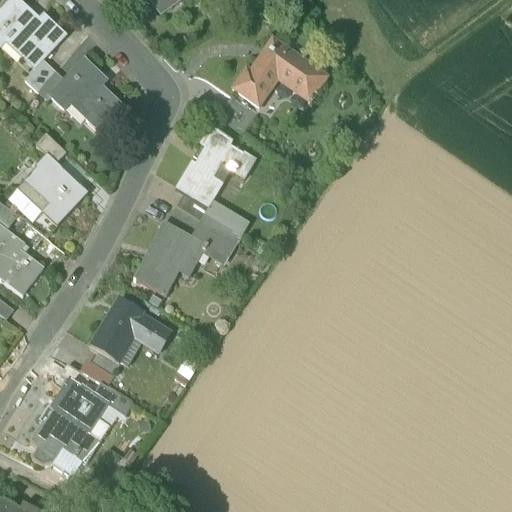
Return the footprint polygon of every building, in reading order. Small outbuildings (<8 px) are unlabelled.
[(175,0),(174,1),(174,0),(151,0),(146,4),(159,22),(180,7),(175,0)] [(21,65),(34,77),(42,68),(66,42),(43,21),(35,30),(22,19),(26,15),(14,3),(0,18),(0,55),(7,48),(8,48),(12,44),(28,58),(21,65)] [(233,98),(257,115),(281,80),(313,102),(326,83),(273,47),(250,80),(245,76),(231,96),(233,98)] [(85,127),(101,142),(125,115),(95,88),(100,82),(83,66),(63,88),(49,104),(50,104),(63,116),(68,111),(74,104),(91,120),(85,127)] [(24,88),(37,100),(54,79),(42,68),(34,77),(24,88)] [(63,88),(54,79),(37,100),(47,108),(50,104),(49,104),(63,88)] [(214,123),(238,141),(258,115),(257,115),(233,98),(214,123)] [(74,104),(68,111),(85,127),(91,120),(74,104)] [(190,206),(208,216),(221,192),(213,187),(221,174),(229,178),(228,179),(231,182),(232,181),(243,188),(255,167),(243,160),(242,162),(229,154),(232,149),(212,136),(200,153),(204,156),(194,174),(180,200),(183,202),(190,206)] [(49,164),(59,173),(69,163),(48,144),(38,155),(48,165),(49,164)] [(38,178),(24,191),(49,214),(42,221),(57,234),(90,202),(59,173),(49,164),(48,165),(37,176),(38,178)] [(176,198),(180,200),(194,174),(191,172),(176,198)] [(38,225),(42,221),(49,214),(24,191),(13,202),(38,225)] [(183,202),(176,214),(183,217),(190,206),(183,202)] [(183,217),(204,230),(211,218),(208,216),(190,206),(183,217)] [(0,229),(8,236),(17,224),(0,211),(0,229)] [(214,212),(211,218),(204,230),(216,237),(227,219),(214,212)] [(220,239),(216,237),(204,230),(183,217),(176,214),(166,232),(197,249),(199,246),(209,251),(220,239)] [(216,237),(220,239),(234,248),(247,231),(227,219),(216,237)] [(163,231),(147,262),(149,264),(166,232),(163,231)] [(133,287),(165,304),(178,279),(175,277),(182,264),(196,272),(202,259),(203,258),(204,259),(207,254),(197,249),(166,232),(149,264),(147,262),(133,287)] [(0,287),(22,304),(43,276),(20,258),(24,253),(0,234),(0,287)] [(223,272),(234,248),(220,239),(209,251),(199,246),(197,249),(207,254),(204,259),(203,258),(202,259),(223,272)] [(0,321),(5,325),(13,316),(0,306),(0,321)] [(118,307),(100,338),(103,340),(121,309),(118,307)] [(99,358),(113,367),(128,343),(133,346),(158,361),(170,341),(141,323),(142,322),(121,309),(103,340),(100,338),(90,353),(99,358)] [(113,367),(118,370),(133,346),(128,343),(113,367)] [(92,370),(112,381),(118,370),(113,367),(99,358),(92,370)] [(108,410),(124,421),(132,410),(71,373),(64,384),(70,387),(85,398),(87,396),(108,410)] [(49,415),(52,417),(86,439),(96,424),(98,426),(108,410),(87,396),(85,398),(70,387),(65,394),(63,393),(49,415)] [(76,464),(80,457),(80,456),(89,441),(86,439),(52,417),(46,427),(44,426),(29,449),(37,454),(41,457),(54,465),(61,455),(72,462),(76,464)] [(110,434),(98,426),(96,424),(86,439),(89,441),(99,448),(100,449),(110,434)] [(99,448),(89,441),(80,456),(80,457),(76,464),(82,468),(82,467),(85,469),(92,459),(99,448)] [(51,469),(63,476),(72,462),(61,455),(54,465),(52,469),(51,469)] [(52,469),(54,465),(41,457),(39,461),(35,458),(31,464),(41,471),(51,469),(52,469)] [(66,511),(69,506),(47,495),(39,511),(66,511)] [(0,511),(33,511),(23,507),(20,511),(19,511),(0,503),(0,511)]
